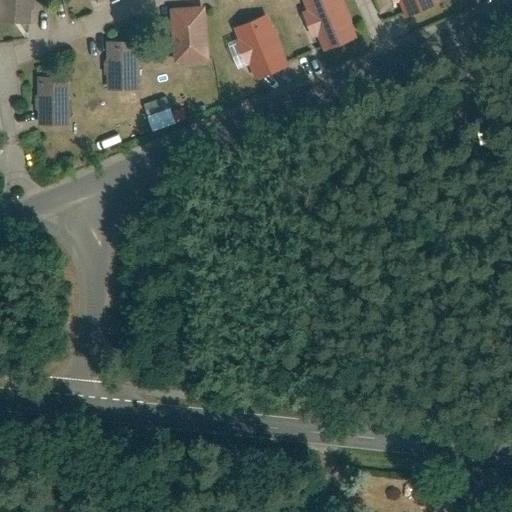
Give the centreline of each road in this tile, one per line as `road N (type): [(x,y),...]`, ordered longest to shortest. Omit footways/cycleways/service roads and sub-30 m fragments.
road 1 (residential): [(511,13),(94,183)]
road 2 (tertiary): [(511,453),(84,409)]
road 3 (residential): [(94,183),(84,409)]
road 4 (residential): [(145,0),(0,68)]
road 5 (residential): [(27,210),(0,74)]
